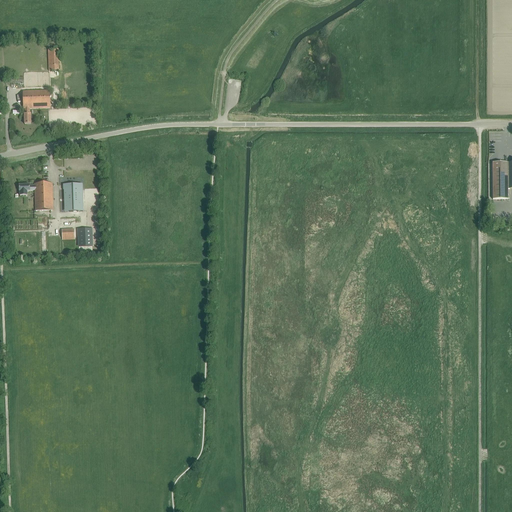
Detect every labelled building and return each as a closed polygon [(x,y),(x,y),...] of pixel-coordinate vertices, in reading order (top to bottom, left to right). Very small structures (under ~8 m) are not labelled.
[(48,50),(49,71),(59,71),(58,50),(48,50)] [(30,115),(30,110),(50,109),(50,92),(23,92),(24,110),(25,110),(25,115),(24,115),(24,125),(31,125),(31,119),(32,119),(32,115),(30,115)] [(511,189),(511,163),(509,163),(493,163),(493,200),(508,200),(508,190),(510,190),(510,189),(511,189)] [(35,191),(36,211),(53,211),(52,184),(35,185),(35,186),(30,186),(19,186),(20,192),(20,196),(27,196),(27,192),(30,192),(30,191),(35,191)] [(83,212),(82,185),(66,186),(66,190),(64,190),(65,208),(69,208),(70,213),(83,212)] [(62,241),(74,240),(74,230),(62,231),(62,241)] [(79,247),(93,247),(92,230),(78,230),(79,247)]
